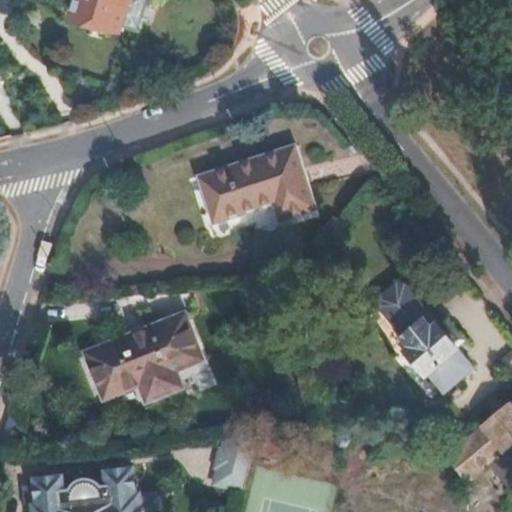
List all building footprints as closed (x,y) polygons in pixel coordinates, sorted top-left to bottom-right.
[(126,32),(136,0),(78,0),(73,15),(126,32)] [(307,208),(286,144),(191,173),(205,220),(265,202),(270,220),(307,208)] [(477,366),(461,346),(443,323),(441,321),(434,327),(427,319),(432,315),(404,285),(396,284),(378,301),(378,309),(402,340),(398,344),(439,397),(477,366)] [(469,339),(451,317),(443,323),(461,346),(469,339)] [(181,320),(87,357),(103,398),(140,384),(146,401),(176,389),(170,372),(197,362),(181,320)] [(511,373),(511,353),(502,362),(511,373)] [(511,404),(511,405),(508,401),(496,411),(499,415),(490,424),(451,456),(468,477),(505,447),(511,441),(511,404)] [(244,491),(252,442),(221,437),(212,486),(244,491)] [(156,511),(153,466),(45,476),(48,511),(156,511)]
